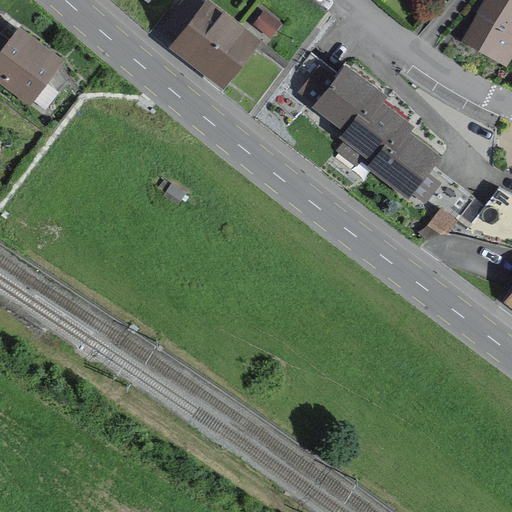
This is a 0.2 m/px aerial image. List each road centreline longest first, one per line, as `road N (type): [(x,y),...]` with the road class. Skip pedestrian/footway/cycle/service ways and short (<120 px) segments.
road 1 (primary): [(65,0),(258,161),(511,353)]
road 2 (unclassified): [(335,0),(430,69),(511,113)]
